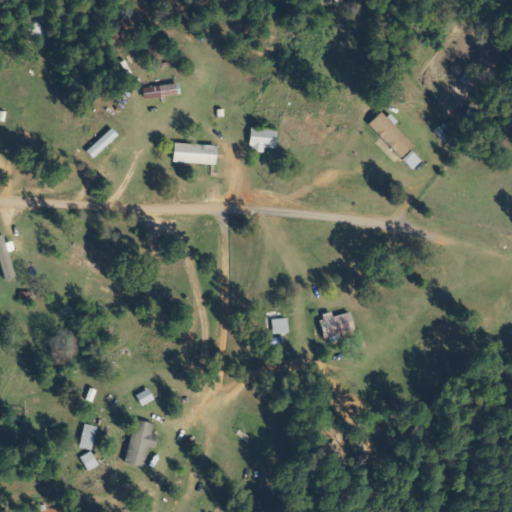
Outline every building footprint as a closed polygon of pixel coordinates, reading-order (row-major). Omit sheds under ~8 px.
[(140,88),(141,99),(178,97),(177,86),(140,88)] [(366,125),(397,159),(411,147),(379,113),(366,125)] [(277,132),(249,128),(246,150),(262,152),(263,148),(274,150),(277,132)] [(171,164),(214,165),(215,146),(171,145),(171,164)] [(0,235),(0,280),(10,279),(2,235),(0,235)] [(321,338),(351,334),(349,315),(330,317),(330,314),(318,315),(321,338)] [(145,406),(158,399),(152,388),(139,395),(145,406)] [(145,468),(152,447),(158,449),(160,442),(153,439),(158,425),(140,419),(126,462),(145,468)] [(82,458),(90,472),(101,465),(93,451),(82,458)]
